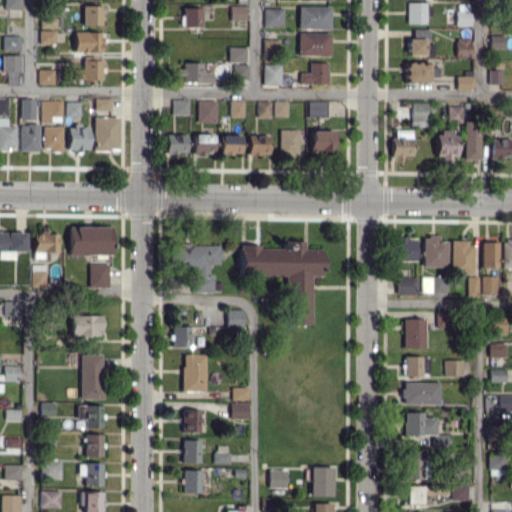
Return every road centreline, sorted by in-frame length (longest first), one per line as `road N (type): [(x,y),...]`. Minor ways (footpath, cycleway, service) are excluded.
road 1 (residential): [(0,196),(511,201)]
road 2 (residential): [(367,0),(364,511)]
road 3 (residential): [(139,0),(140,511)]
